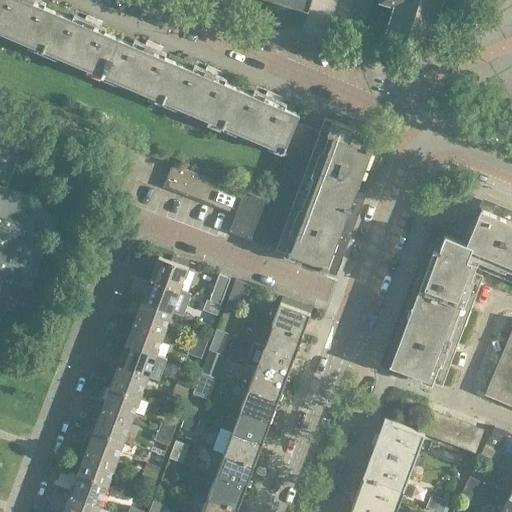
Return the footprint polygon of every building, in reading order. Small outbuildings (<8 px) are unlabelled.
[(0,0),(0,30),(44,49),(59,13),(34,3),(34,0),(0,0)] [(271,0),(297,8),(307,11),(308,11),(311,0),(381,0),(382,0),(397,5),(389,30),(426,41),(439,0),(271,0)] [(59,13),(44,49),(104,74),(119,39),(94,28),(96,24),(85,20),(84,24),(59,13)] [(119,39),(104,74),(164,100),(179,64),(154,53),(156,49),(146,45),(144,49),(119,39)] [(204,75),(179,64),(164,100),(224,125),(239,89),(214,79),(216,75),(206,70),(204,75)] [(239,89),(224,125),(283,150),(283,152),(285,153),(288,147),(287,146),(297,123),(300,115),(274,104),(276,100),(266,96),(264,100),(239,89)] [(172,164),(164,186),(236,214),(229,231),(255,241),(270,246),(276,249),(284,251),(290,254),(301,224),(313,192),(325,160),(333,137),(332,137),(327,135),(333,121),(326,118),(320,131),(300,124),(297,123),(287,146),(288,147),(285,153),(267,200),(176,165),(172,164)] [(333,137),(325,160),(363,174),(372,151),(373,152),(374,149),(366,146),(366,148),(350,142),(353,134),(355,128),(333,121),(327,135),(332,137),(333,137)] [(0,132),(0,291),(5,279),(32,289),(58,216),(40,209),(43,200),(7,187),(24,142),(0,132)] [(43,171),(66,180),(70,168),(47,160),(43,171)] [(325,160),(313,192),(357,209),(362,196),(358,188),(363,174),(325,160)] [(313,192),(301,224),(345,240),(357,209),(313,192)] [(482,209),(468,243),(461,260),(471,264),(490,272),(511,221),(482,209)] [(453,219),(450,228),(458,231),(469,235),(476,219),(457,212),(455,219),(453,219)] [(511,221),(490,272),(511,280),(511,221)] [(301,224),(290,254),(321,266),(328,268),(333,256),(339,258),(345,240),(301,224)] [(435,250),(432,256),(469,270),(471,264),(461,260),(468,243),(445,234),(440,249),(434,247),(433,249),(435,250)] [(158,256),(150,279),(179,290),(187,267),(158,256)] [(432,256),(422,284),(473,303),(484,276),(469,270),(432,256)] [(210,290),(206,300),(220,305),(228,283),(230,279),(216,274),(214,278),(210,290)] [(150,279),(142,301),(171,312),(179,290),(150,279)] [(422,284),(412,311),(463,330),(473,303),(422,284)] [(229,296),(225,307),(238,312),(243,301),(230,296),(229,296)] [(206,300),(203,308),(217,314),(220,305),(206,300)] [(142,301),(134,322),(163,333),(171,312),(142,301)] [(279,302),(271,324),(302,335),(310,313),(279,302)] [(225,307),(222,315),(235,320),(238,312),(225,307)] [(412,311),(401,338),(453,358),(463,330),(412,311)] [(134,322),(126,344),(155,355),(163,333),(134,322)] [(271,324),(263,346),(294,357),(302,335),(271,324)] [(216,329),(209,348),(210,349),(221,353),(229,333),(216,329)] [(193,331),(189,341),(204,347),(207,336),(193,331)] [(511,332),(486,394),(503,401),(511,405),(511,332)] [(401,338),(391,366),(443,384),(453,358),(401,338)] [(189,341),(186,352),(200,357),(204,347),(189,341)] [(126,344),(118,366),(147,377),(155,355),(126,344)] [(263,346),(255,368),(286,379),(294,357),(263,346)] [(210,349),(209,348),(201,370),(216,376),(224,354),(221,353),(210,349)] [(118,366),(110,387),(139,398),(147,377),(118,366)] [(255,368),(248,389),(255,392),(278,401),(286,379),(255,368)] [(177,376),(173,386),(188,391),(191,381),(177,376)] [(198,378),(193,393),(202,396),(208,381),(198,378)] [(173,386),(170,396),(184,401),(188,391),(173,386)] [(139,398),(110,387),(102,409),(131,420),(139,398)] [(248,389),(239,411),(270,422),(278,401),(255,392),(248,389)] [(202,396),(193,393),(186,412),(198,417),(201,418),(208,399),(202,396)] [(131,420),(102,409),(94,430),(123,441),(131,420)] [(427,409),(419,430),(425,432),(424,434),(430,436),(439,413),(427,409)] [(235,423),(231,433),(262,444),(270,422),(239,411),(235,423)] [(198,417),(186,412),(181,425),(193,430),(198,417)] [(439,413),(430,436),(442,440),(450,417),(439,413)] [(450,417),(442,440),(453,444),(462,422),(450,417)] [(161,418),(157,429),(171,434),(175,424),(161,418)] [(385,419),(373,448),(414,463),(420,449),(425,451),(430,436),(424,434),(425,432),(419,430),(419,431),(385,419)] [(462,422),(453,444),(464,448),(473,426),(462,422)] [(473,426),(464,448),(477,453),(484,430),(473,426)] [(495,427),(490,435),(485,445),(499,451),(505,438),(508,432),(495,427)] [(157,429),(153,439),(167,444),(171,434),(157,429)] [(94,430),(86,452),(115,463),(123,441),(94,430)] [(231,433),(223,454),(254,465),(259,453),(262,444),(231,433)] [(191,442),(177,437),(171,455),(184,460),(191,442)] [(499,451),(485,445),(481,454),(495,460),(499,451)] [(371,453),(363,476),(404,491),(414,463),(373,448),(371,453)] [(86,452),(78,474),(107,484),(115,463),(86,452)] [(223,454),(215,475),(246,486),(254,465),(223,454)] [(145,463),(141,473),(155,478),(159,468),(145,463)] [(141,473),(137,484),(152,489),(155,478),(141,473)] [(78,474),(70,495),(99,506),(107,484),(78,474)] [(215,475),(208,496),(238,507),(246,486),(215,475)] [(467,485),(480,491),(485,482),(471,475),(467,485)] [(363,476),(352,504),(374,511),(395,511),(404,491),(363,476)] [(462,494),(476,500),(480,491),(467,485),(462,494)] [(442,511),(449,500),(432,494),(426,507),(440,511),(442,511)] [(70,495),(63,511),(96,511),(99,506),(70,495)] [(208,496),(201,511),(236,511),(238,507),(208,496)] [(153,499),(148,511),(160,511),(164,503),(153,499)] [(494,511),(511,511),(511,508),(506,505),(499,502),(494,511)]
